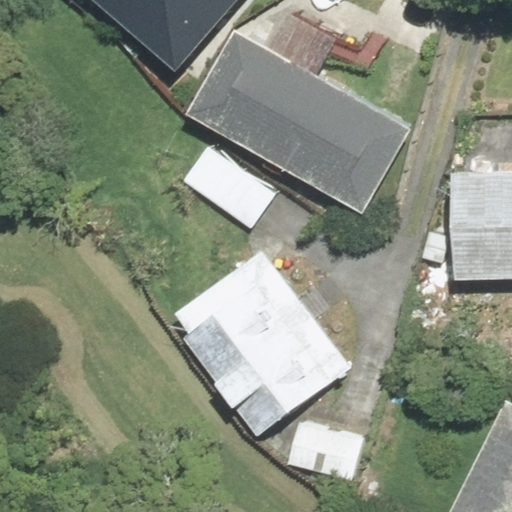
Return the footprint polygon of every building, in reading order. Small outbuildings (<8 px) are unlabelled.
[(127,0),(188,58),(243,0),(127,0)] [(404,129),(222,27),(174,112),(356,214),(404,129)] [(511,169),(440,172),(444,283),(511,281),(511,169)] [(365,361),(277,237),(186,301),(274,425),(365,361)] [(511,511),(511,405),(499,399),(472,455),(443,511),(511,511)] [(297,463),(365,476),(375,429),(307,415),(297,463)]
